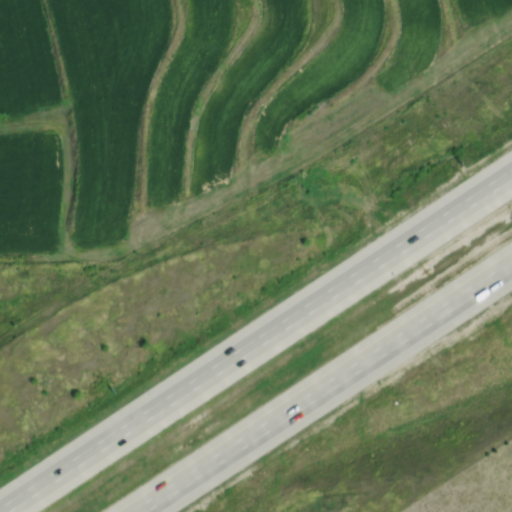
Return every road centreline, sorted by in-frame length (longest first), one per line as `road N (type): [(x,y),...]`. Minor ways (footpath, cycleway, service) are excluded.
road 1 (motorway): [(511,173),(0,511)]
road 2 (motorway): [(135,511),(511,262)]
